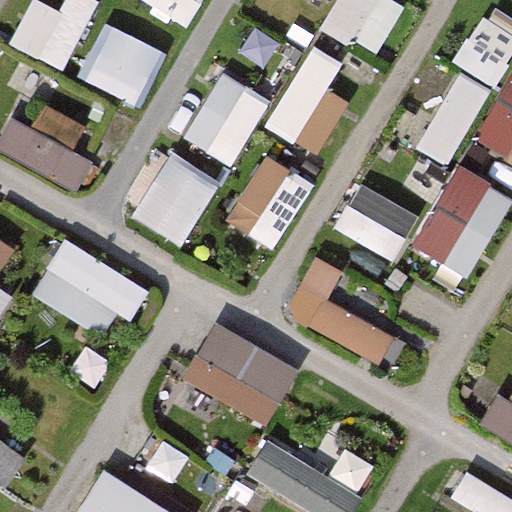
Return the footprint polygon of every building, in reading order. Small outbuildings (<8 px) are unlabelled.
[(80,64),(104,0),(72,0),(72,1),(68,0),(36,0),(20,42),(80,64)] [(164,0),(195,19),(207,0),(164,0)] [(378,45),(401,0),(342,0),(332,21),(378,45)] [(511,21),(487,9),(462,56),(503,78),(511,60),(511,21)] [(118,23),(94,71),(148,97),(172,49),(118,23)] [(337,84),(349,50),(313,36),(280,127),(334,147),(355,91),(337,84)] [(465,63),(426,142),(458,158),(497,79),(465,63)] [(232,64),(192,130),(240,159),(280,93),(232,64)] [(511,80),(483,134),(511,149),(511,80)] [(43,91),(13,146),(88,186),(105,154),(83,142),(95,119),(43,91)] [(181,143),(139,209),(189,240),(230,174),(181,143)] [(277,146),(235,215),(282,243),(323,174),(277,146)] [(511,183),(469,156),(419,235),(475,271),(511,212),(511,183)] [(344,222),(402,252),(427,206),(369,175),(344,222)] [(0,317),(3,320),(23,290),(1,275),(25,239),(0,222),(0,317)] [(69,238),(43,296),(122,332),(148,273),(69,238)] [(405,328),(335,289),(351,262),(326,248),(294,304),(388,357),(405,328)] [(225,314),(192,371),(276,419),(309,362),(225,314)] [(511,429),(511,390),(495,418),(511,429)] [(0,474),(10,483),(38,452),(0,419),(0,474)] [(357,511),(385,459),(352,442),(339,466),(273,432),(253,471),(333,511),(357,511)] [(199,511),(113,462),(83,511),(199,511)] [(480,511),(511,511),(511,485),(475,463),(460,489),(485,504),(480,511)]
